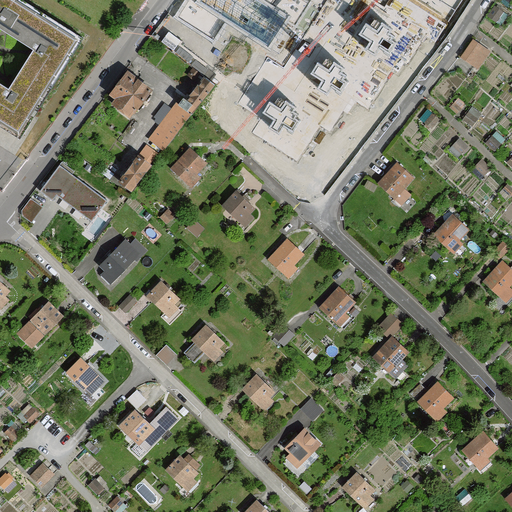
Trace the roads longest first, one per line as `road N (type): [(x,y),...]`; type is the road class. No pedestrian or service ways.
road 1 (residential): [(511,413),(328,225),(335,200),(487,0)]
road 2 (residential): [(0,216),(307,511)]
road 3 (residential): [(0,216),(166,0)]
road 4 (unknown): [(402,97),(279,14)]
